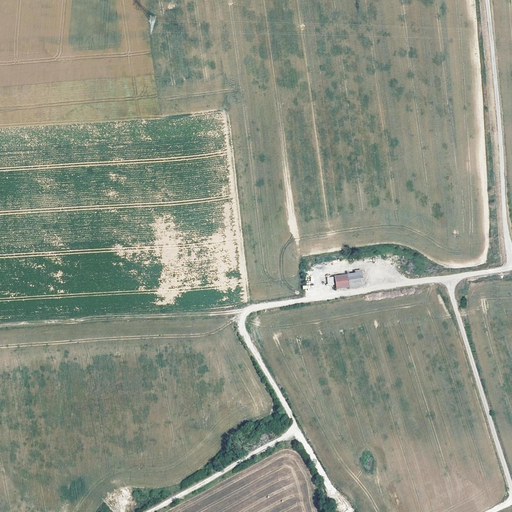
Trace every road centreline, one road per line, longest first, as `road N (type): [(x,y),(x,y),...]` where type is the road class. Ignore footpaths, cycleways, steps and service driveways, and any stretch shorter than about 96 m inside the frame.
road 1 (track): [(0,326),(238,311),(330,294)]
road 2 (track): [(252,309),(243,318),(245,336),(292,435),(150,511)]
road 3 (unclassified): [(511,257),(486,0)]
road 4 (unclassified): [(448,278),(511,490)]
